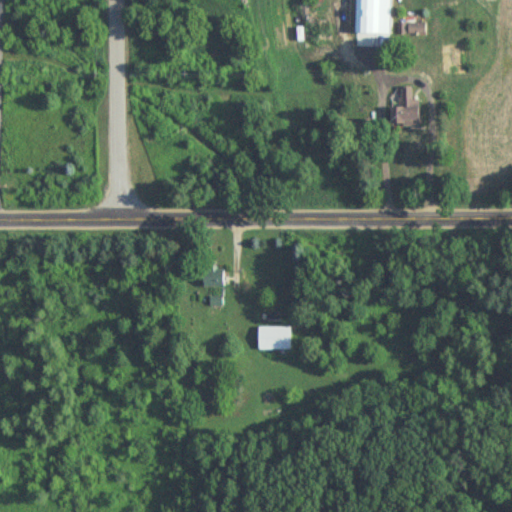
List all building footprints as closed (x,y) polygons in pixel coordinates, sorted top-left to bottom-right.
[(306,0),(307,36),(330,36),(330,0),(306,0)] [(424,35),(424,22),(405,22),(405,35),(424,35)] [(418,99),(412,99),(412,88),(398,88),(398,107),(392,107),(392,127),(418,127),(418,99)] [(199,270),(199,289),(222,289),(222,270),(199,270)] [(289,350),(288,328),(256,328),(256,351),(289,350)]
